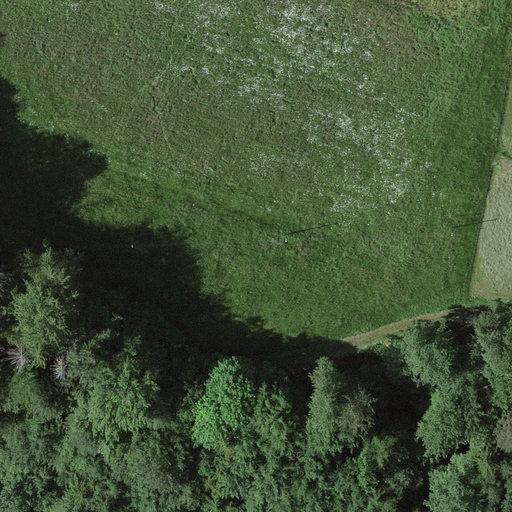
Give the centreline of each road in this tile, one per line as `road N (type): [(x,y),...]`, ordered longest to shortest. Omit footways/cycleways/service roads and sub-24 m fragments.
road 1 (track): [(511,310),(434,315),(276,360),(233,362),(157,347),(65,357),(0,347)]
road 2 (track): [(157,347),(0,297)]
